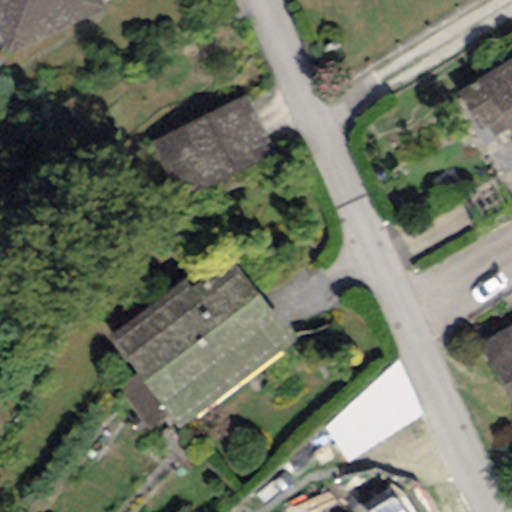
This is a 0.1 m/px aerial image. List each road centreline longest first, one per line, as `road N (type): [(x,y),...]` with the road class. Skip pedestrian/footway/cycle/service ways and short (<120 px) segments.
road 1 (residential): [(495,511),(263,0)]
road 2 (unknown): [(307,101),(490,0)]
